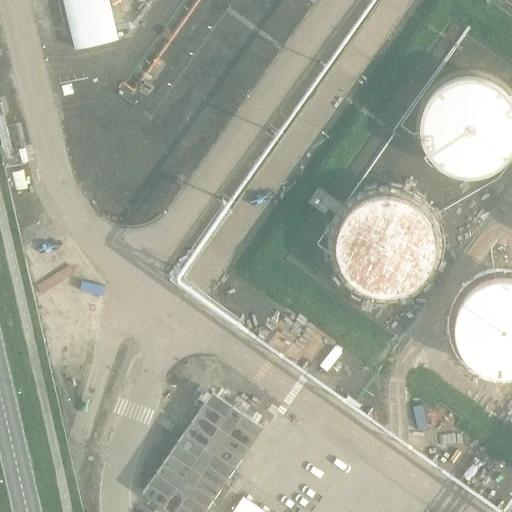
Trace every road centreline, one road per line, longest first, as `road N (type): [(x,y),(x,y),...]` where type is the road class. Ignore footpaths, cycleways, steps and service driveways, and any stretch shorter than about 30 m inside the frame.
road 1 (unknown): [(325,412),(255,511)]
road 2 (unclassified): [(27,511),(0,394)]
